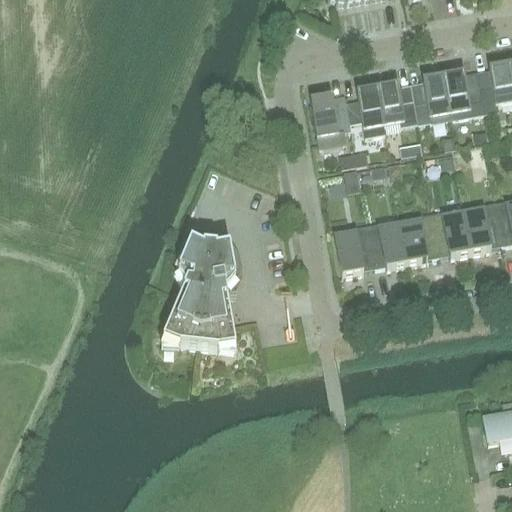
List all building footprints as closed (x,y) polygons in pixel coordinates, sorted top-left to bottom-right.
[(388,3),(387,0),(323,0),(324,0),(326,3),(328,5),(330,7),(333,9),(337,10),(340,11),(344,11),(346,11),(388,3)] [(511,107),(511,86),(509,71),(489,75),(489,77),(477,79),(484,119),(498,117),(497,110),(511,107)] [(484,119),(477,79),(464,81),(464,80),(443,83),(451,125),(484,119)] [(451,125),(443,83),(422,87),(422,88),(410,90),(410,91),(417,128),(417,131),(430,129),(451,125)] [(417,128),(410,91),(398,94),(398,91),(377,95),(383,130),(400,127),(401,132),(417,128)] [(385,139),(383,130),(377,95),(356,99),(357,101),(344,103),(349,129),(361,127),(364,143),(385,139)] [(349,129),(344,103),(332,105),(332,103),(310,107),(319,154),(346,149),(344,137),(350,136),(348,130),(349,129)] [(452,162),(439,164),(441,175),(454,173),(452,162)] [(384,171),(371,173),(373,184),(386,182),(384,171)] [(387,175),(390,191),(403,189),(400,173),(387,175)] [(356,175),(343,178),(344,185),(357,182),(356,175)] [(511,209),(507,210),(506,206),(494,208),(501,252),(511,249),(511,209)] [(501,252),(494,208),(481,211),(482,214),(462,218),(470,260),(491,256),(490,253),(501,252)] [(470,260),(462,218),(443,221),(442,218),(430,220),(438,263),(449,261),(449,264),(470,260)] [(438,263),(430,220),(417,222),(418,226),(399,229),(406,271),(427,268),(426,265),(438,263)] [(406,271),(399,229),(379,233),(378,229),(366,231),(374,274),(385,272),(385,275),(406,271)] [(374,274),(366,231),(354,233),(354,237),(334,241),(342,283),(363,279),(363,276),(374,274)] [(240,264),(239,262),(238,259),(237,255),(235,252),(234,251),(232,248),(230,246),(228,245),(225,243),(222,241),(220,240),(218,239),(215,238),(214,242),(208,241),(208,238),(203,238),(201,238),(197,239),(195,240),(192,242),(189,244),(187,245),(184,247),(183,249),(181,252),(180,254),(178,257),(177,260),(176,263),(176,267),(175,270),(175,273),(176,275),(176,278),(177,282),(178,284),(180,287),(181,289),(183,291),(185,293),(203,295),(207,295),(225,297),(228,295),(230,294),(231,292),(233,290),(234,289),(236,287),(237,285),(238,281),(239,279),(239,277),(240,275),(240,272),(240,270),(240,267),(240,264)] [(179,353),(203,295),(185,293),(163,346),(179,353)] [(218,357),(207,295),(203,295),(179,353),(218,357)] [(236,354),(225,297),(207,295),(218,357),(236,354)] [(511,407),(501,409),(503,420),(483,424),(488,450),(498,448),(501,462),(511,460),(511,407)]
